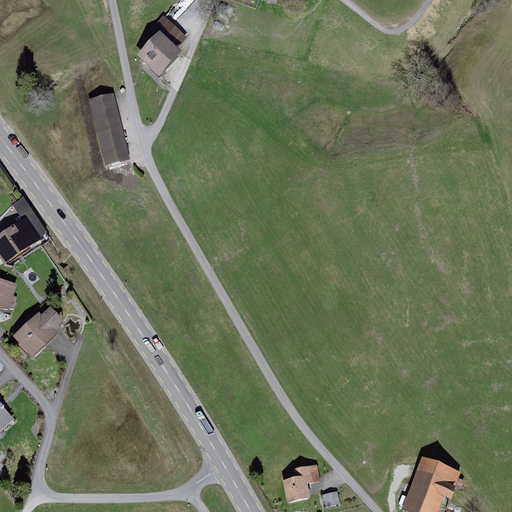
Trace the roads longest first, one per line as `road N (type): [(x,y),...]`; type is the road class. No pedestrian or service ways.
road 1 (residential): [(378,511),(299,423),(145,150)]
road 2 (secondary): [(0,139),(115,295),(224,465)]
road 3 (residential): [(31,498),(56,416),(0,353)]
road 4 (residential): [(187,490),(156,498),(31,498)]
road 5 (unclassified): [(112,0),(145,150)]
